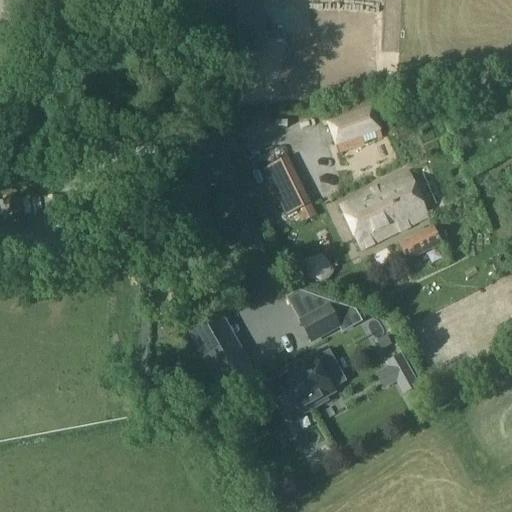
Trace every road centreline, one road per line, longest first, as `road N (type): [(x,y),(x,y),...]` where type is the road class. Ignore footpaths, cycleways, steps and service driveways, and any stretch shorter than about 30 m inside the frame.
road 1 (unclassified): [(268,286),(215,114),(225,0)]
road 2 (unknown): [(219,133),(197,161),(195,263),(241,327),(285,358)]
